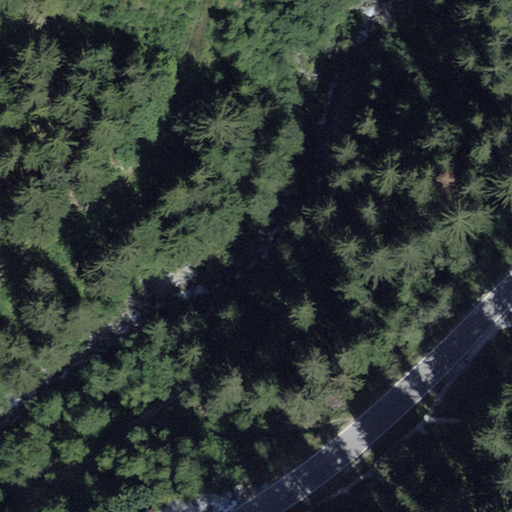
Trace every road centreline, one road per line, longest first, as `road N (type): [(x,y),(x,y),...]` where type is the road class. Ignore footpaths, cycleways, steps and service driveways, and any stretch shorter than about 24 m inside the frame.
road 1 (track): [(0,292),(105,205),(214,0)]
road 2 (tertiary): [(254,511),(350,444),(511,287)]
